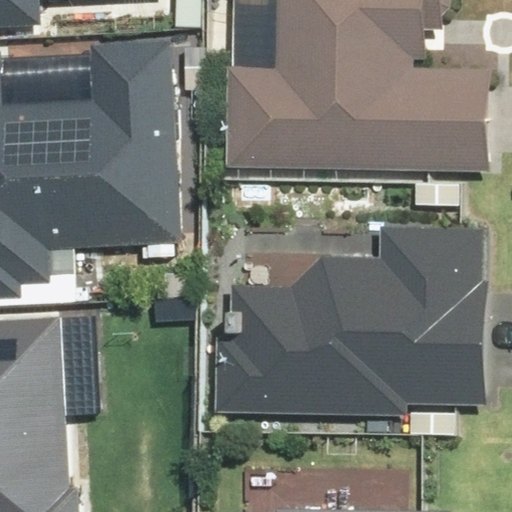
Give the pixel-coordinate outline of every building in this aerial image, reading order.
[(0,0),(0,14),(60,12),(59,0),(0,0)] [(288,0),(285,76),(241,74),(236,169),(511,183),(511,171),(511,71),(435,68),(438,0),(288,0)] [(0,40),(0,286),(78,281),(76,245),(198,236),(185,44),(117,49),(120,82),(21,89),(18,39),(0,40)] [(218,282),(214,419),(428,426),(428,412),(495,415),(501,228),(388,224),(387,259),(333,257),(305,284),(218,282)] [(0,511),(59,511),(64,331),(0,329),(0,511)]
